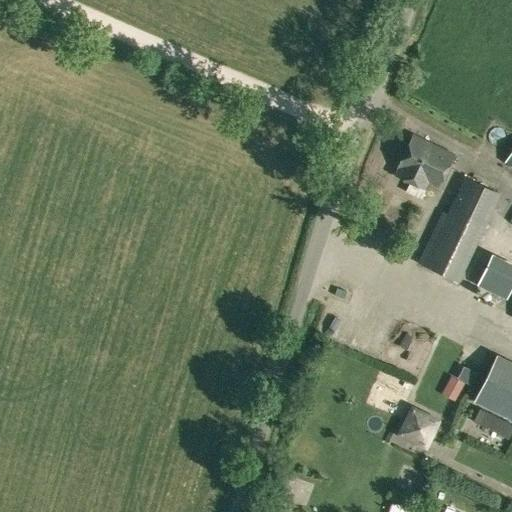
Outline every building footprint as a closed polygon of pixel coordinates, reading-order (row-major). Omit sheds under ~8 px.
[(437,190),(454,155),(413,136),(396,170),(398,171),(395,176),(425,190),(427,185),(437,190)] [(511,149),(503,163),(511,168),(511,149)] [(459,283),(500,195),(465,178),(448,215),(443,213),(419,264),(459,283)] [(450,374),(441,393),(456,400),(465,381),(450,374)] [(437,423),(408,408),(392,438),(424,453),(437,423)] [(511,428),(511,425),(485,412),(479,425),(507,439),(511,428)]
